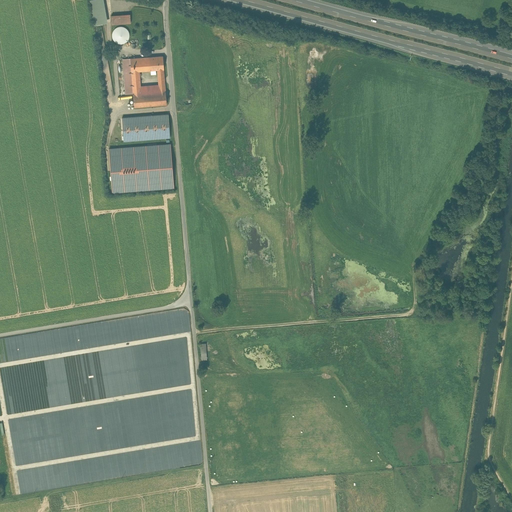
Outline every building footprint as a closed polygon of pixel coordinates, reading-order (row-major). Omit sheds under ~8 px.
[(103,0),(89,0),(94,25),(108,22),(103,0)] [(130,13),(111,15),(112,24),(131,23),(130,13)] [(114,95),(101,25),(94,26),(106,96),(114,95)] [(129,38),(129,35),(129,31),(127,28),(124,27),(121,26),(117,27),(115,29),(113,31),(112,35),(113,38),(115,41),(118,43),(121,43),(124,42),(127,41),(129,38)] [(163,55),(149,57),(150,70),(157,69),(164,69),(163,55)] [(149,57),(122,59),(125,94),(133,93),(140,93),(141,89),(141,86),(139,71),(150,70),(149,57)] [(122,59),(117,59),(120,94),(125,94),(122,59)] [(140,93),(133,93),(134,106),(167,104),(166,91),(165,91),(159,91),(140,93)] [(168,114),(122,117),(124,140),(170,137),(168,114)] [(170,144),(110,148),(113,193),(174,188),(170,144)]
